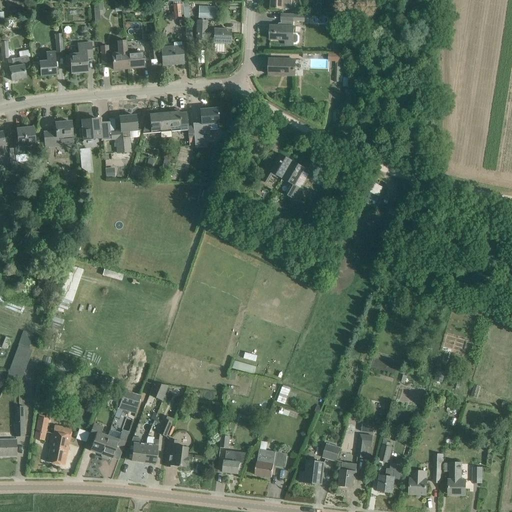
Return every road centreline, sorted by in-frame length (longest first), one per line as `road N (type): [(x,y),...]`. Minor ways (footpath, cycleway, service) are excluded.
road 1 (unclassified): [(294,511),(121,490),(0,488)]
road 2 (track): [(511,199),(383,168),(283,116)]
road 3 (residential): [(0,109),(239,81)]
